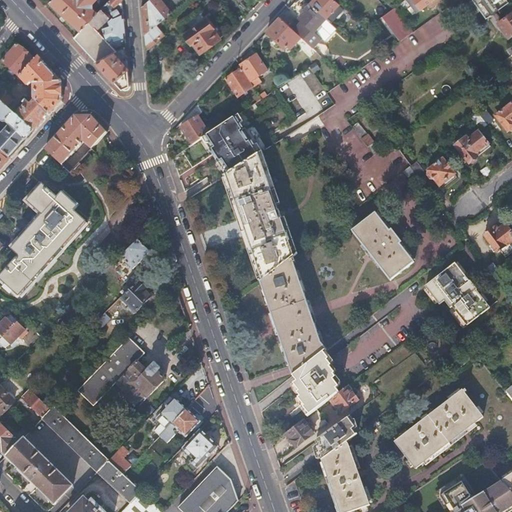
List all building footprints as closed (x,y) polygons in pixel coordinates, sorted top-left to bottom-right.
[(50,0),(82,29),(98,11),(91,4),(94,0),(50,0)] [(82,29),(75,37),(78,41),(85,47),(97,61),(117,50),(101,32),(103,29),(108,40),(113,38),(117,46),(121,43),(121,39),(126,38),(122,0),(108,0),(98,11),(82,29)] [(160,0),(148,0),(142,6),(143,19),(144,35),(157,25),(171,13),(160,0)] [(310,0),(310,1),(312,3),(311,4),(325,18),(338,5),(332,0),(310,0)] [(406,0),(404,0),(396,6),(400,12),(410,5),(406,0)] [(414,0),(421,10),(435,0),(414,0)] [(509,1),(507,0),(473,0),(487,18),(491,14),(509,1)] [(325,18),(311,4),(310,5),(307,4),(303,8),(304,11),(304,12),(299,18),(302,20),(293,30),(301,37),(303,40),(312,48),(320,40),(324,43),(330,37),(327,34),(334,27),(329,22),(325,18)] [(383,16),(401,41),(414,32),(400,12),(396,6),(391,10),(383,16)] [(511,13),(498,23),(509,38),(511,35),(511,13)] [(491,14),(487,18),(477,25),(484,33),(498,23),(491,14)] [(280,17),(266,32),(285,50),(290,45),(292,46),(301,37),(293,30),(280,17)] [(206,19),(184,35),(191,45),(193,44),(201,54),(221,39),(206,19)] [(157,25),(144,35),(146,50),(164,34),(157,25)] [(312,48),(303,40),(299,44),(310,55),(314,51),(312,48)] [(16,46),(2,63),(19,77),(33,60),(16,46)] [(117,50),(97,61),(122,88),(126,87),(130,84),(128,61),(124,62),(115,52),(117,50)] [(240,67),(241,70),(250,83),(267,71),(257,56),(240,67)] [(34,86),(34,100),(50,115),(62,102),(62,91),(62,84),(38,57),(20,78),(28,88),(32,84),(34,86)] [(321,106),(317,100),(327,93),(309,67),(286,83),(307,115),(321,106)] [(241,70),(224,81),(227,85),(234,95),(236,99),(254,87),(250,83),(241,70)] [(234,95),(227,85),(223,89),(230,98),(234,95)] [(7,94),(1,101),(7,107),(14,100),(7,94)] [(16,115),(35,132),(50,115),(34,100),(31,104),(28,102),(16,115)] [(7,132),(0,139),(0,149),(10,159),(35,132),(16,115),(12,111),(7,107),(1,101),(0,102),(0,121),(4,125),(7,124),(12,129),(8,133),(7,132)] [(511,102),(495,115),(509,133),(511,130),(511,102)] [(193,146),(202,140),(206,137),(214,132),(210,126),(206,130),(202,122),(206,120),(197,106),(180,125),(182,127),(180,128),(193,146)] [(478,113),(486,123),(492,119),(484,108),(478,113)] [(254,142),(261,154),(267,150),(259,138),(260,136),(252,125),(251,125),(242,113),(237,117),(245,130),(246,129),(254,141),(254,142)] [(478,113),(471,118),(479,128),(486,123),(478,113)] [(74,117),(44,150),(62,166),(83,143),(92,150),(102,139),(107,134),(92,116),(74,117)] [(221,160),(230,173),(258,155),(261,154),(254,142),(254,141),(246,129),(245,130),(237,117),(214,132),(206,137),(214,149),(216,148),(223,160),(221,160)] [(352,127),(361,137),(367,132),(358,122),(352,127)] [(466,138),(455,146),(471,165),(478,159),(477,157),(490,147),(479,133),(468,141),(466,138)] [(367,134),(362,139),(368,147),(374,142),(367,134)] [(217,162),(226,176),(230,173),(221,160),(223,160),(216,148),(214,149),(206,137),(202,140),(211,153),(213,153),(218,161),(217,162)] [(0,169),(10,159),(0,149),(0,169)] [(410,166),(414,163),(416,162),(406,150),(401,154),(410,166)] [(226,176),(263,281),(291,260),(294,258),(258,155),(230,173),(226,176)] [(77,159),(67,170),(71,173),(78,165),(81,162),(77,159)] [(443,159),(427,171),(429,173),(427,175),(429,179),(432,178),(439,187),(455,175),(443,159)] [(402,172),(411,184),(418,179),(416,176),(422,172),(414,163),(410,166),(402,172)] [(0,282),(19,298),(86,224),(74,213),(78,210),(61,194),(58,199),(43,185),(26,204),(41,217),(11,252),(18,258),(0,278),(0,282)] [(377,212),(352,232),(391,281),(415,261),(377,212)] [(493,232),(492,230),(483,236),(496,254),(511,242),(511,235),(504,225),(497,230),(493,232)] [(138,240),(122,256),(133,268),(149,252),(138,240)] [(261,283),(293,377),(326,351),(327,350),(321,346),(291,260),(263,281),(261,283)] [(454,264),(425,289),(440,307),(445,303),(450,310),(453,309),(468,327),(490,309),(454,264)] [(487,270),(495,282),(502,277),(493,266),(487,270)] [(143,277),(121,299),(132,309),(131,311),(133,314),(152,295),(146,289),(151,284),(143,277)] [(11,312),(0,323),(0,339),(7,346),(11,342),(12,343),(31,323),(23,315),(19,320),(11,312)] [(104,313),(84,333),(90,338),(110,319),(104,313)] [(36,328),(26,339),(33,346),(44,335),(36,328)] [(129,335),(78,388),(94,404),(117,381),(127,391),(125,393),(136,404),(145,394),(148,396),(166,378),(163,376),(166,373),(161,368),(162,367),(155,361),(151,365),(146,361),(143,365),(138,360),(146,351),(129,335)] [(476,358),(470,350),(455,362),(461,369),(476,358)] [(326,351),(293,377),(299,383),(296,386),(300,392),(298,393),(301,397),(299,399),(306,406),(304,408),(310,415),(317,410),(330,400),(342,391),(340,387),(342,385),(338,379),(341,377),(337,372),(338,371),(333,365),(335,363),(326,351)] [(0,387),(0,414),(14,401),(0,387)] [(347,387),(342,391),(330,400),(341,414),(358,401),(347,387)] [(22,397),(43,418),(51,410),(29,389),(22,397)] [(463,391),(395,442),(415,469),(483,418),(463,391)] [(175,398),(161,414),(173,425),(187,409),(175,398)] [(42,419),(97,473),(109,461),(54,408),(51,410),(43,418),(42,419)] [(187,409),(173,425),(176,428),(186,437),(200,421),(187,409)] [(349,417),(317,441),(318,445),(317,446),(319,455),(321,454),(323,460),(356,434),(353,429),(356,426),(349,417)] [(369,424),(370,425),(373,431),(382,425),(377,419),(369,424)] [(303,421),(285,434),(296,447),(313,434),(303,421)] [(0,424),(0,449),(7,456),(19,443),(0,424)] [(173,425),(161,437),(165,440),(176,428),(173,425)] [(202,428),(183,447),(194,457),(188,465),(194,471),(219,445),(202,428)] [(7,456),(55,503),(72,485),(24,438),(19,443),(7,456)] [(347,443),(322,462),(340,511),(351,511),(370,505),(347,443)] [(143,458),(137,464),(150,476),(156,469),(143,458)] [(97,473),(130,504),(141,492),(138,488),(125,476),(109,461),(97,473)] [(218,466),(180,506),(186,511),(228,511),(239,501),(233,480),(218,466)] [(125,476),(138,488),(142,483),(130,472),(125,476)] [(511,475),(503,481),(511,491),(511,475)] [(511,511),(511,494),(502,482),(480,496),(474,494),(463,476),(437,491),(450,511),(449,511),(511,511)] [(130,504),(122,511),(162,511),(141,492),(130,504)] [(85,498),(71,511),(104,511),(93,501),(90,504),(85,498)]
